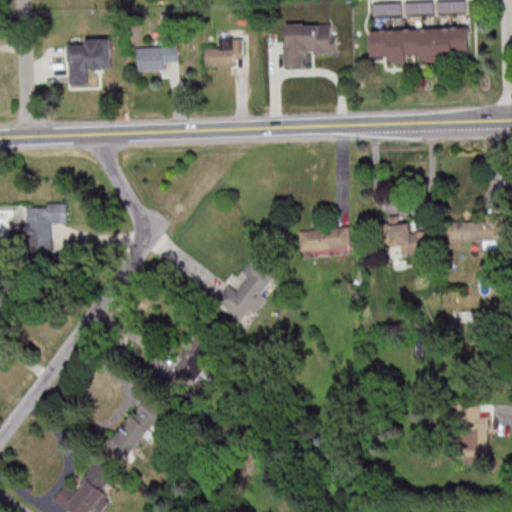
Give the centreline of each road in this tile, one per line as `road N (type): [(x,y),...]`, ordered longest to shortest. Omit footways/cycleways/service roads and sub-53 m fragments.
road 1 (tertiary): [(511,119),(34,135)]
road 2 (residential): [(153,233),(0,436)]
road 3 (residential): [(34,135),(26,0)]
road 4 (residential): [(508,0),(510,120)]
